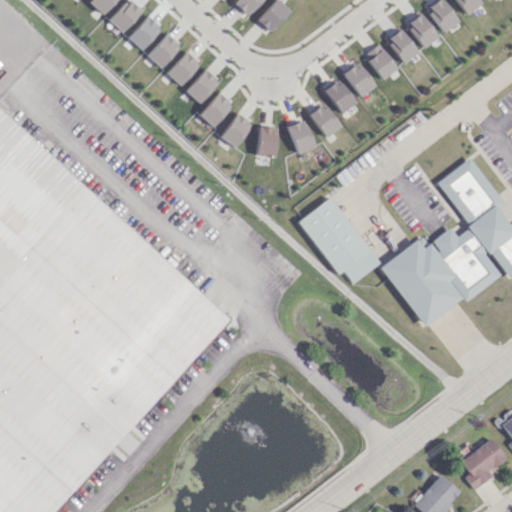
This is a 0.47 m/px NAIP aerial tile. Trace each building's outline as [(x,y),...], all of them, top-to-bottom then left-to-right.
[(87,0),(86,2),(100,14),(112,0),(87,0)] [(123,0),(105,20),(119,32),(139,10),(128,0),(123,0)] [(243,16),(258,0),(233,0),(230,4),(243,16)] [(272,0),(254,20),(267,33),(288,11),(276,0),(272,0)] [(440,32),(455,22),(440,0),(435,0),(424,8),(440,32)] [(478,5),(474,0),(453,0),(462,14),(478,5)] [(421,48),(436,37),(418,13),(403,25),(421,48)] [(125,37),(138,50),(158,28),(145,15),(125,37)] [(383,40),(401,63),(416,52),(397,29),(383,40)] [(144,55),(158,68),(178,45),(164,33),(144,55)] [(380,79),(395,68),(375,43),(361,55),(380,79)] [(163,73),(177,85),(197,64),(184,51),(163,73)] [(341,72),(357,96),(372,86),(357,62),(341,72)] [(216,81),(202,69),(182,91),(196,103),(216,81)] [(340,113),(353,102),(334,79),(321,90),(340,113)] [(196,114),(210,126),(230,105),(217,92),(196,114)] [(0,511),(51,511),(233,315),(0,102),(0,511)] [(306,114),(324,137),(339,126),(320,103),(306,114)] [(232,148),(250,123),(234,112),(217,137),(232,148)] [(284,126),(295,153),(312,146),(301,119),(284,126)] [(254,156),(273,156),(274,127),(255,126),(254,156)] [(298,221),(349,285),(377,266),(427,326),(465,296),(470,303),(504,277),(509,282),(511,279),(511,212),(470,158),(438,182),(471,225),(458,235),(451,226),(433,240),(422,226),(380,259),(330,195),(298,221)] [(488,477),(484,471),(502,459),(489,438),(456,460),(465,473),(460,476),(469,489),(488,477)] [(440,511),(458,493),(437,474),(409,505),(417,511),(440,511)]
